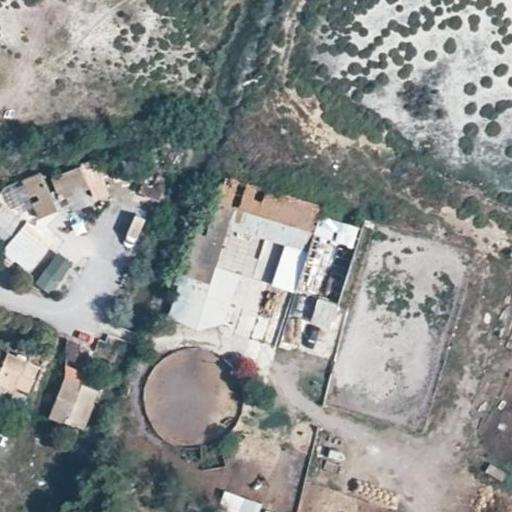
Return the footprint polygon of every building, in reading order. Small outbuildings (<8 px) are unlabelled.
[(90,190),(84,175),(78,176),(73,168),(51,175),(54,186),(49,188),(56,204),(90,190)] [(167,188),(171,180),(150,172),(146,181),(167,188)] [(211,176),(175,322),(224,334),(239,273),(253,277),(262,241),(306,252),(310,235),(355,247),(360,227),(321,217),(325,204),(211,176)] [(159,200),(162,190),(144,182),(138,193),(159,200)] [(37,234),(3,206),(0,208),(0,244),(3,247),(2,250),(15,261),(37,234)] [(278,280),(281,244),(261,242),(257,278),(278,280)] [(358,245),(344,284),(366,291),(379,251),(358,245)] [(305,347),(330,355),(345,306),(320,299),(305,347)] [(63,365),(87,371),(93,347),(69,341),(63,365)] [(0,383),(32,397),(42,370),(25,363),(26,360),(7,353),(7,356),(0,352),(0,383)] [(99,389),(90,386),(54,372),(38,411),(75,424),(85,427),(99,389)] [(313,452),(320,429),(293,421),(286,444),(313,452)] [(219,445),(200,448),(203,466),(222,463),(219,445)]
